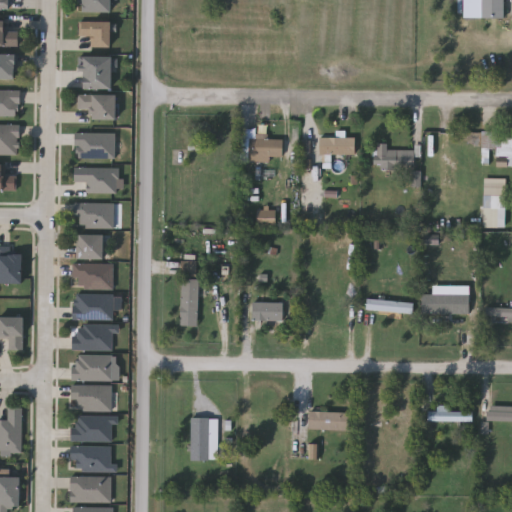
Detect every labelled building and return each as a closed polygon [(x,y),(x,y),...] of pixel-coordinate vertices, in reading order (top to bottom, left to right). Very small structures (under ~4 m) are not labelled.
[(0,8),(0,0),(10,0),(10,8),(0,8)] [(112,0),(112,12),(79,12),(79,0),(112,0)] [(505,19),(505,0),(483,0),(483,18),(505,19)] [(0,45),(0,20),(7,20),(7,30),(19,30),(19,45),(0,45)] [(112,21),(112,47),(92,47),(92,35),(79,35),(79,21),(112,21)] [(0,78),(0,54),(18,54),(18,78),(0,78)] [(114,89),(82,89),(82,56),(114,56),(114,89)] [(0,116),(0,89),(20,89),(20,116),(0,116)] [(93,119),(93,107),(78,107),(78,94),(117,94),(117,119),(93,119)] [(0,154),(0,124),(19,124),(19,154),(0,154)] [(496,149),(481,148),(482,130),(511,131),(511,154),(496,154),(496,149)] [(115,132),(115,159),(75,159),(75,132),(115,132)] [(282,136),(282,159),(252,159),(252,136),(282,136)] [(323,153),(323,136),(354,136),(354,153),(323,153)] [(374,168),(374,142),(387,142),(387,153),(410,153),(410,168),(374,168)] [(0,190),(0,163),(5,163),(5,175),(16,175),(16,190),(0,190)] [(117,167),(117,193),(87,193),(87,182),(74,182),(74,167),(117,167)] [(423,172),(413,171),(413,187),(422,188),(423,172)] [(482,227),(482,182),(504,182),(504,227),(482,227)] [(114,202),(114,227),(76,227),(76,202),(114,202)] [(277,209),(258,209),(259,227),(278,226),(277,209)] [(415,232),(422,232),(423,212),(416,212),(415,232)] [(104,258),(79,258),(79,234),(104,234),(104,258)] [(0,283),(0,246),(10,246),(10,254),(23,254),(23,283),(0,283)] [(183,261),(182,276),(198,277),(198,262),(183,261)] [(114,263),(114,289),(79,289),(79,277),(73,277),(73,263),(114,263)] [(183,278),(202,278),(202,325),(183,325),(183,278)] [(114,294),(114,319),(73,319),(73,294),(114,294)] [(469,294),(469,313),(421,313),(421,294),(469,294)] [(365,311),(365,300),(413,300),(413,311),(365,311)] [(290,319),(255,319),(255,301),(290,301),(290,319)] [(511,318),(485,317),(485,306),(511,306),(511,318)] [(10,350),(10,337),(0,337),(0,317),(25,317),(25,350),(10,350)] [(114,350),(72,350),(72,335),(78,335),(78,324),(114,324),(114,350)] [(114,380),(72,380),(72,366),(77,366),(77,354),(114,354),(114,380)] [(112,410),(74,410),(74,385),(112,385),(112,410)] [(487,407),(511,407),(511,421),(487,421),(487,407)] [(23,408),(23,451),(0,451),(0,419),(8,419),(8,408),(23,408)] [(312,428),(312,411),(354,411),(354,429),(312,428)] [(476,411),(476,420),(430,419),(430,411),(476,411)] [(114,416),(114,441),(73,441),(73,416),(114,416)] [(194,459),(194,417),(220,417),(220,459),(194,459)] [(320,460),(320,445),(310,444),(310,459),(320,460)] [(71,461),(71,446),(112,446),(112,463),(117,463),(117,472),(79,472),(79,461),(71,461)] [(71,503),(71,476),(112,476),(112,503),(71,503)] [(0,511),(0,477),(21,477),(21,507),(10,507),(10,511),(0,511)]
